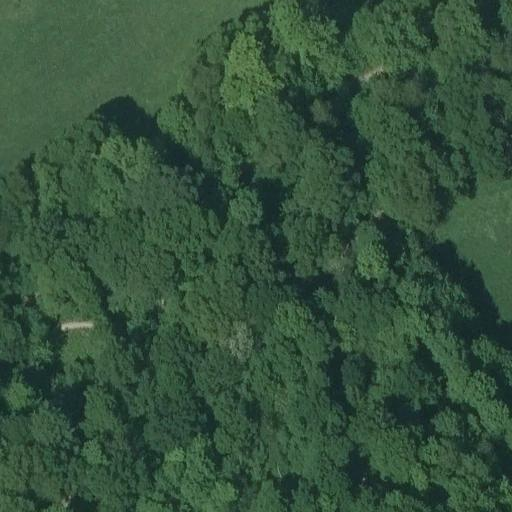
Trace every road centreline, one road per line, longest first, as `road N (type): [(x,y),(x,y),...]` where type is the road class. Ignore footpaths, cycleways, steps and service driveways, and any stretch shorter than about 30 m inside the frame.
road 1 (track): [(511,99),(52,511)]
road 2 (track): [(0,312),(197,247),(246,209),(319,104),(493,0)]
